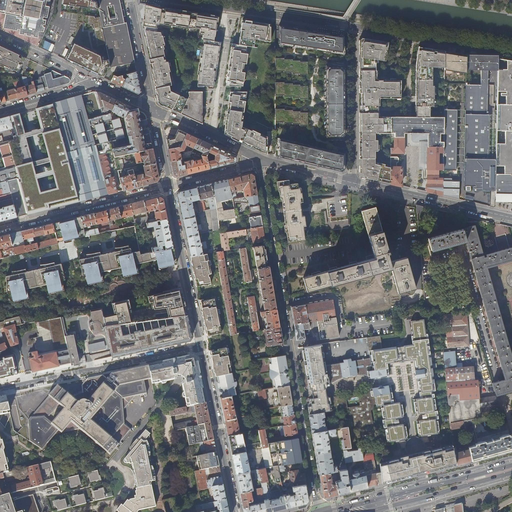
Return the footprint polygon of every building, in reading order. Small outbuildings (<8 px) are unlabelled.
[(0,0),(0,11),(0,12),(1,10),(6,11),(5,12),(8,13),(5,27),(22,30),(21,34),(42,38),(52,17),(55,0),(0,0)] [(62,0),(62,3),(98,9),(98,8),(97,1),(90,0),(62,0)] [(98,0),(100,7),(98,8),(98,9),(100,15),(105,42),(109,59),(109,61),(116,60),(117,65),(135,61),(127,23),(124,23),(119,0),(97,0),(98,0)] [(139,6),(141,19),(144,19),(143,26),(159,102),(161,105),(202,124),(202,92),(189,92),(189,96),(187,99),(170,91),(169,91),(168,86),(169,85),(171,85),(169,72),(170,71),(165,48),(164,48),(163,45),(164,45),(162,36),(161,36),(161,32),(158,32),(158,28),(156,27),(157,23),(165,24),(165,23),(172,24),(172,26),(176,26),(176,25),(189,27),(188,28),(193,29),(193,28),(201,29),(200,33),(204,33),(203,40),(205,40),(206,40),(206,45),(205,45),(198,87),(204,87),(204,86),(206,86),(206,87),(213,87),(214,82),(214,79),(216,79),(217,68),(216,68),(217,62),(218,62),(221,42),(214,41),(215,37),(217,25),(216,24),(217,17),(211,16),(211,15),(166,9),(161,9),(161,8),(154,7),(140,5),(139,5),(139,6)] [(105,42),(100,15),(95,16),(95,15),(90,14),(88,22),(93,23),(97,44),(105,42)] [(228,76),(226,86),(243,86),(245,73),(242,72),(242,69),(244,69),(244,64),(247,64),(248,54),(246,54),(247,46),(254,47),(255,39),(271,42),(270,25),(243,21),(240,38),(242,38),(241,42),(240,42),(239,45),(236,45),(235,48),(232,48),(230,63),(232,63),(231,67),(229,66),(228,74),(228,76)] [(344,36),(279,26),(279,45),(344,55),(344,36)] [(386,56),(388,43),(362,39),(359,41),(359,93),(361,93),(363,93),(362,99),(364,99),(364,101),(362,101),(362,106),(378,106),(378,99),(380,97),(382,97),(382,99),(396,99),(396,97),(400,97),(400,86),(399,86),(399,81),(382,81),(378,81),(378,82),(373,82),(373,78),(373,76),(375,76),(375,71),(375,64),(375,63),(373,63),(373,60),(375,58),(378,59),(377,60),(383,61),(383,63),(382,64),(385,65),(385,61),(386,59),(388,59),(388,56),(386,56)] [(109,61),(109,59),(73,41),(64,60),(104,78),(108,69),(111,68),(109,61)] [(9,50),(0,46),(0,65),(13,72),(15,67),(13,66),(15,62),(16,62),(16,61),(18,56),(12,54),(13,52),(9,50)] [(439,134),(443,134),(444,117),(429,117),(430,106),(433,106),(433,98),(433,86),(431,86),(432,66),(444,66),(444,51),(418,47),(416,66),(416,97),(416,99),(417,99),(417,104),(416,104),(416,106),(417,106),(417,112),(416,117),(411,117),(411,133),(411,139),(411,140),(411,141),(412,141),(412,142),(413,142),(414,142),(427,142),(427,169),(427,192),(443,196),(443,178),(439,178),(439,170),(443,170),(443,157),(443,142),(439,142),(439,134)] [(466,55),(444,51),(444,66),(444,70),(466,73),(466,70),(466,55)] [(498,56),(466,55),(466,70),(481,71),(481,85),(466,85),(466,87),(465,118),(464,160),(496,160),(496,146),(496,133),(497,116),(487,116),(488,71),(498,71),(498,70),(498,56)] [(284,58),(275,59),(275,71),(283,71),(283,73),(292,73),(292,74),(299,74),(299,75),(307,75),(307,62),(300,62),(300,61),(292,61),(292,60),(284,60),(284,58)] [(511,106),(511,61),(507,60),(507,70),(498,70),(498,71),(497,87),(497,92),(506,92),(506,93),(503,94),(503,96),(506,96),(506,106),(511,106)] [(344,70),(326,70),(326,134),(344,134),(344,70)] [(69,79),(52,71),(51,73),(47,74),(46,75),(44,77),(40,78),(40,77),(39,79),(38,80),(33,82),(36,93),(45,91),(44,89),(47,88),(48,88),(50,89),(68,84),(70,83),(70,80),(69,79)] [(141,92),(137,72),(128,75),(129,78),(127,78),(126,78),(125,80),(123,79),(123,76),(117,78),(114,76),(111,82),(133,92),(137,94),(138,94),(141,92)] [(36,93),(33,82),(31,82),(32,85),(29,86),(27,80),(26,78),(22,78),(24,82),(28,96),(31,95),(36,93)] [(24,97),(28,96),(24,82),(22,82),(23,87),(22,87),(20,82),(17,82),(19,88),(15,89),(18,98),(24,97)] [(284,83),(275,83),(275,96),(284,96),(284,97),(292,97),(292,98),(299,98),(299,99),(307,99),(307,86),(300,86),(300,85),(292,85),(292,84),(284,84),(284,83)] [(11,100),(18,98),(15,89),(7,91),(3,92),(6,102),(11,100)] [(112,111),(117,101),(100,93),(94,92),(81,96),(89,121),(103,116),(101,108),(104,107),(112,111)] [(247,92),(231,92),(229,102),(231,103),(231,106),(228,106),(228,110),(230,110),(229,114),(227,114),(224,134),(239,141),(239,139),(242,140),(242,142),(267,154),(275,154),(275,137),(275,132),(267,132),(267,136),(266,136),(262,136),(259,135),(260,134),(252,130),(252,131),(249,130),(249,131),(245,129),(245,128),(242,126),(240,126),(241,121),(243,120),(243,116),(241,116),(242,112),(244,112),(246,101),(245,101),(246,98),(247,92)] [(89,121),(81,96),(53,104),(66,152),(96,145),(89,121)] [(134,153),(153,149),(149,131),(147,130),(141,131),(141,127),(146,126),(148,124),(146,116),(144,113),(133,108),(124,104),(117,101),(112,111),(111,114),(112,119),(116,118),(116,114),(123,117),(123,116),(125,117),(126,120),(125,120),(126,123),(124,123),(124,125),(126,124),(127,128),(128,128),(129,136),(130,136),(133,150),(130,150),(129,147),(124,148),(124,147),(122,147),(122,148),(112,150),(113,152),(114,157),(134,153)] [(40,193),(19,113),(9,116),(13,128),(11,129),(14,141),(8,142),(14,162),(17,178),(27,215),(79,202),(53,104),(36,109),(57,189),(40,193)] [(497,116),(496,133),(506,133),(511,133),(511,106),(506,106),(497,106),(497,116)] [(111,114),(112,111),(104,107),(101,108),(103,116),(111,114)] [(284,109),(275,109),(275,122),(284,122),(284,123),(292,123),(292,125),(299,125),(299,126),(307,126),(307,113),(300,113),(300,112),(292,112),(292,110),(284,110),(284,109)] [(443,142),(443,170),(456,170),(456,109),(444,109),(444,117),(443,134),(443,142)] [(363,177),(401,186),(401,168),(396,168),(396,163),(397,163),(398,162),(398,158),(397,157),(390,157),(390,166),(378,163),(375,163),(375,151),(377,151),(377,140),(374,140),(374,133),(387,133),(387,132),(390,132),(390,133),(394,133),(394,144),(394,148),(390,148),(390,153),(403,153),(403,133),(406,133),(406,117),(401,117),(380,117),(380,118),(378,118),(377,113),(378,113),(362,113),(360,113),(360,138),(360,172),(363,177)] [(112,119),(111,114),(103,116),(89,121),(96,145),(110,142),(125,138),(119,117),(116,118),(112,119)] [(13,128),(9,116),(0,119),(0,183),(7,181),(17,217),(27,215),(17,178),(14,162),(8,142),(0,144),(0,151),(5,168),(0,169),(0,132),(11,129),(13,128)] [(167,141),(169,149),(181,147),(187,133),(179,130),(175,138),(175,139),(172,140),(167,141)] [(169,149),(171,162),(180,160),(184,159),(190,157),(190,156),(191,154),(192,151),(184,153),(184,154),(182,155),(183,158),(181,158),(181,156),(180,156),(179,154),(181,154),(180,152),(184,151),(186,145),(189,146),(189,145),(191,146),(190,147),(192,148),(192,149),(193,149),(194,148),(198,139),(187,133),(181,147),(169,149)] [(511,133),(506,133),(505,146),(496,146),(496,160),(496,168),(505,168),(505,177),(511,176),(511,133)] [(345,170),(345,154),(275,137),(275,154),(279,158),(342,172),(345,170)] [(209,152),(212,145),(198,139),(194,148),(196,149),(203,153),(202,156),(207,157),(208,153),(209,152)] [(105,154),(113,152),(112,150),(110,142),(96,145),(104,176),(111,175),(105,154)] [(79,202),(109,194),(104,178),(104,176),(96,145),(66,152),(79,202)] [(207,157),(210,169),(235,162),(236,156),(212,145),(209,152),(215,154),(214,160),(210,161),(208,153),(207,157)] [(145,166),(156,163),(153,149),(134,153),(136,163),(144,162),(145,166)] [(187,174),(210,169),(207,157),(202,156),(202,159),(193,161),(193,160),(184,162),(185,165),(187,174)] [(177,177),(187,174),(185,165),(182,166),(180,160),(171,162),(174,175),(177,177)] [(482,190),(495,190),(495,177),(496,168),(496,160),(464,160),(464,170),(464,185),(472,186),(472,189),(473,191),(474,192),(475,192),(479,190),(482,190)] [(159,179),(156,163),(145,166),(143,166),(145,175),(143,175),(143,174),(135,176),(137,187),(157,182),(159,179)] [(123,191),(137,187),(135,176),(134,172),(133,168),(124,170),(125,176),(124,177),(122,170),(118,171),(123,191)] [(243,190),(244,197),(258,195),(254,176),(251,174),(228,180),(233,199),(237,198),(235,191),(243,190)] [(511,202),(511,176),(505,177),(495,177),(495,190),(494,202),(511,202)] [(109,194),(117,192),(113,178),(107,179),(107,178),(104,178),(109,194)] [(443,178),(443,196),(458,199),(459,180),(451,180),(451,179),(443,178)] [(233,199),(228,180),(211,184),(214,197),(216,202),(227,200),(229,212),(218,213),(219,221),(236,218),(236,216),(233,199)] [(287,233),(288,242),(305,240),(304,230),(306,230),(304,216),(301,216),(300,202),(303,202),(301,188),(299,188),(299,184),(289,185),(288,180),(278,181),(278,186),(279,186),(280,191),(280,198),(281,198),(285,225),(284,225),(285,233),(287,233)] [(0,221),(17,217),(7,181),(0,183),(0,221)] [(214,197),(211,184),(197,187),(200,199),(201,203),(204,202),(204,199),(208,198),(214,197)] [(200,199),(197,187),(180,192),(178,195),(180,204),(183,219),(195,217),(193,208),(195,208),(195,207),(193,207),(192,201),(200,199)] [(250,208),(260,206),(258,195),(244,197),(245,199),(247,200),(247,202),(249,202),(249,206),(248,206),(248,207),(249,207),(250,208)] [(149,223),(168,219),(163,199),(160,197),(143,201),(146,212),(154,210),(155,212),(154,212),(156,219),(148,220),(149,223)] [(216,202),(214,197),(208,198),(211,210),(217,208),(216,202)] [(236,216),(242,215),(239,198),(237,198),(233,199),(236,216)] [(146,212),(143,201),(131,204),(133,215),(146,212)] [(133,215),(131,204),(118,207),(121,218),(133,215)] [(121,218),(118,207),(106,210),(108,217),(109,221),(121,218)] [(388,250),(376,207),(362,211),(375,258),(304,278),(308,292),(392,268),(399,293),(416,289),(407,257),(390,262),(388,253),(389,252),(389,250),(388,250)] [(217,208),(211,210),(213,231),(220,230),(219,221),(218,213),(217,208)] [(108,217),(106,210),(94,213),(97,224),(109,221),(108,217)] [(97,224),(94,213),(81,216),(81,218),(83,227),(97,224)] [(251,229),(263,227),(261,215),(249,217),(251,229)] [(349,228),(348,216),(330,218),(331,230),(349,228)] [(146,223),(149,223),(148,220),(147,217),(134,220),(135,222),(136,226),(140,225),(146,223)] [(195,217),(183,219),(187,237),(199,234),(198,231),(202,230),(201,225),(197,226),(195,217)] [(81,218),(66,222),(70,237),(85,234),(85,232),(83,227),(81,218)] [(171,248),(174,247),(168,219),(149,223),(146,223),(147,227),(147,228),(153,226),(158,246),(151,248),(152,252),(171,248)] [(53,225),(53,224),(33,228),(35,237),(42,235),(42,236),(44,236),(44,235),(45,234),(45,236),(47,236),(46,234),(55,232),(53,225)] [(57,243),(64,241),(59,224),(53,225),(55,232),(56,239),(57,243)] [(492,383),(496,395),(497,395),(502,394),(502,393),(511,390),(511,357),(504,331),(502,324),(497,305),(486,268),(511,260),(511,247),(486,255),(487,257),(484,258),(474,225),(428,238),(431,251),(467,241),(468,243),(467,244),(505,379),(499,381),(499,380),(493,382),(493,383),(492,383)] [(249,244),(266,241),(263,227),(251,229),(249,229),(247,229),(248,236),(249,242),(249,244)] [(35,237),(33,228),(21,232),(23,240),(28,239),(28,240),(27,240),(28,242),(34,241),(33,237),(35,237)] [(230,250),(229,245),(228,238),(247,235),(247,237),(248,236),(247,229),(220,234),(222,248),(222,251),(223,251),(230,250)] [(23,240),(21,232),(10,234),(12,243),(23,240)] [(12,243),(10,234),(0,236),(0,248),(12,245),(12,243)] [(199,234),(187,237),(191,256),(203,254),(202,249),(201,243),(199,234)] [(57,243),(56,239),(37,244),(38,249),(58,244),(57,243)] [(23,240),(12,243),(12,245),(13,249),(24,246),(23,240)] [(38,249),(37,244),(37,243),(25,246),(26,252),(38,249)] [(167,266),(168,266),(167,264),(175,263),(171,248),(152,252),(140,255),(140,251),(132,253),(131,248),(130,248),(129,245),(121,247),(117,248),(117,251),(116,252),(101,255),(100,252),(92,254),(88,254),(88,258),(87,258),(79,260),(83,274),(86,273),(87,277),(86,277),(87,282),(90,282),(90,284),(103,281),(102,274),(101,274),(100,271),(122,266),(122,269),(123,274),(125,274),(125,276),(139,273),(137,266),(136,266),(136,262),(157,258),(158,261),(157,261),(158,266),(161,266),(161,268),(167,266)] [(257,268),(267,267),(264,245),(252,247),(252,248),(253,248),(253,249),(254,248),(257,268)] [(13,249),(15,255),(26,252),(25,246),(24,246),(13,249)] [(254,280),(253,269),(250,270),(247,248),(239,249),(245,282),(252,281),(254,280)] [(0,252),(2,258),(15,255),(13,249),(5,251),(4,250),(0,251),(0,252)] [(230,335),(237,334),(223,251),(222,251),(217,252),(217,256),(218,259),(230,335)] [(203,254),(191,256),(192,261),(195,273),(194,274),(195,277),(208,274),(211,274),(208,260),(205,261),(204,254),(203,254)] [(157,258),(136,262),(136,266),(137,266),(137,264),(157,259),(157,261),(158,261),(157,258)] [(61,279),(64,278),(61,264),(55,266),(54,263),(47,264),(42,265),(43,268),(41,269),(26,272),(26,269),(19,271),(14,271),(14,275),(12,275),(6,277),(7,291),(12,290),(12,294),(13,299),(15,299),(16,301),(29,298),(27,291),(26,291),(26,288),(47,283),(48,286),(47,286),(48,291),(50,291),(51,293),(64,290),(63,283),(62,283),(61,279)] [(122,266),(100,271),(101,274),(102,274),(101,272),(121,267),(122,269),(122,266)] [(264,311),(277,309),(270,266),(267,267),(257,268),(264,311)] [(209,277),(208,274),(195,277),(196,281),(199,281),(199,284),(203,283),(203,285),(211,284),(209,277)] [(47,283),(26,288),(26,291),(27,291),(27,289),(47,284),(47,286),(48,286),(47,283)] [(182,306),(186,306),(184,299),(181,300),(180,297),(184,296),(182,287),(163,292),(164,294),(160,295),(159,294),(150,296),(152,302),(153,302),(155,309),(167,307),(170,307),(175,305),(176,308),(182,306)] [(253,331),(260,330),(259,326),(257,317),(257,312),(255,303),(254,296),(247,297),(253,331)] [(205,324),(205,326),(206,326),(208,336),(222,333),(220,325),(218,326),(217,323),(219,323),(220,323),(217,308),(217,309),(215,309),(214,307),(216,306),(215,298),(201,301),(203,311),(202,311),(204,320),(205,320),(205,324)] [(105,326),(131,322),(128,309),(130,308),(131,308),(129,299),(114,303),(115,308),(113,309),(114,313),(116,312),(117,315),(111,316),(111,317),(104,319),(105,326)] [(292,307),(297,341),(306,339),(304,330),(310,329),(309,323),(312,322),(313,328),(318,327),(320,339),(327,338),(327,337),(333,336),(333,337),(339,336),(333,300),(292,307)] [(169,318),(188,315),(186,306),(182,306),(176,308),(175,305),(170,307),(167,307),(169,318)] [(106,331),(105,326),(104,319),(104,318),(102,309),(91,312),(95,334),(106,331)] [(266,329),(280,326),(277,309),(264,311),(260,311),(261,316),(265,315),(266,317),(265,317),(264,318),(265,320),(266,321),(267,324),(265,325),(266,329)] [(482,458),(511,449),(511,434),(510,436),(509,434),(476,443),(473,432),(475,431),(472,420),(476,419),(476,418),(481,418),(480,399),(478,380),(478,377),(474,377),(474,366),(473,366),(472,363),(468,363),(462,363),(463,367),(456,368),(455,351),(452,352),(452,348),(469,346),(466,313),(441,315),(442,327),(446,327),(447,340),(444,340),(444,345),(443,345),(450,423),(463,421),(464,427),(469,449),(472,460),(482,458)] [(193,337),(188,315),(169,318),(132,322),(131,322),(105,326),(106,331),(110,349),(112,357),(190,341),(193,337)] [(62,318),(61,317),(48,320),(50,331),(54,350),(55,352),(38,356),(37,354),(37,351),(29,353),(32,371),(40,369),(41,373),(72,366),(71,363),(67,347),(65,336),(65,334),(62,318)] [(50,331),(48,320),(38,322),(39,326),(50,331)] [(404,346),(406,361),(410,361),(411,359),(411,358),(413,358),(414,360),(415,360),(416,367),(419,367),(419,370),(417,371),(418,378),(420,378),(420,381),(419,382),(421,399),(416,400),(417,402),(415,402),(416,412),(418,412),(418,414),(428,413),(429,420),(419,421),(420,424),(418,424),(419,434),(421,433),(421,436),(422,436),(428,435),(438,433),(437,431),(439,431),(438,421),(436,421),(436,419),(438,419),(437,411),(435,412),(434,409),(436,409),(435,399),(433,400),(433,397),(435,397),(434,394),(433,394),(432,391),(434,391),(435,390),(434,379),(432,380),(432,376),(433,376),(432,369),(431,369),(430,365),(432,365),(431,357),(429,358),(429,354),(430,354),(430,351),(429,351),(429,349),(430,349),(429,347),(428,347),(427,343),(429,343),(428,334),(426,335),(424,320),(420,320),(420,321),(416,321),(411,321),(414,336),(412,337),(413,345),(404,346)] [(15,325),(5,327),(3,328),(0,329),(1,332),(5,330),(11,347),(19,343),(15,325)] [(267,345),(282,342),(280,326),(266,329),(265,329),(267,345)] [(73,366),(79,364),(78,359),(79,359),(78,355),(84,353),(83,346),(76,347),(74,335),(65,336),(71,363),(73,362),(73,366)] [(301,363),(305,385),(309,384),(310,388),(310,390),(312,390),(312,392),(323,390),(323,389),(325,388),(326,387),(327,386),(327,383),(332,382),(332,383),(338,380),(343,377),(345,378),(349,379),(349,381),(353,381),(353,378),(356,377),(358,375),(364,376),(369,377),(374,378),(390,376),(388,364),(392,363),(392,362),(394,362),(395,363),(398,362),(396,348),(396,347),(382,349),(382,345),(381,345),(380,341),(381,341),(380,336),(367,338),(367,343),(368,343),(369,347),(368,347),(370,358),(351,361),(351,359),(343,360),(344,362),(325,366),(324,356),(306,359),(304,360),(302,363),(301,363)] [(0,351),(8,348),(6,342),(4,342),(0,344),(0,351)] [(304,355),(306,355),(323,352),(322,344),(303,348),(304,355)] [(215,375),(216,376),(218,376),(232,373),(232,372),(229,372),(228,367),(230,366),(226,347),(217,349),(218,350),(211,352),(212,356),(211,357),(212,360),(213,360),(216,375),(215,375)] [(0,377),(18,374),(13,355),(2,357),(3,358),(0,358),(0,377)] [(277,387),(290,385),(289,383),(288,384),(287,375),(287,374),(286,372),(285,364),(283,365),(281,355),(269,358),(270,367),(272,367),(273,373),(276,372),(277,379),(274,379),(276,387),(277,387)] [(183,366),(185,363),(185,360),(178,361),(177,360),(171,361),(171,362),(149,367),(151,379),(152,382),(155,381),(155,384),(174,380),(174,378),(175,379),(176,379),(177,378),(177,377),(177,375),(179,372),(178,367),(183,366)] [(191,371),(193,368),(190,366),(185,363),(183,366),(178,367),(179,372),(177,375),(177,377),(177,378),(176,379),(175,379),(174,378),(174,380),(181,378),(182,385),(184,384),(182,384),(182,382),(183,381),(184,381),(187,377),(192,376),(191,371)] [(151,379),(149,367),(148,365),(142,367),(145,381),(151,379)] [(73,397),(58,384),(49,395),(50,395),(28,420),(29,441),(42,450),(56,434),(80,429),(81,430),(80,432),(100,449),(102,448),(110,455),(120,444),(121,445),(123,442),(121,441),(132,429),(125,423),(124,410),(132,400),(130,398),(133,395),(135,395),(136,396),(148,394),(145,381),(142,367),(112,373),(108,378),(103,375),(88,378),(82,385),(84,393),(82,394),(76,396),(73,397)] [(190,407),(204,404),(199,381),(200,380),(199,375),(198,375),(196,368),(193,368),(191,371),(192,376),(187,377),(184,381),(183,381),(182,382),(182,384),(184,384),(182,385),(187,405),(190,404),(190,407)] [(235,385),(232,373),(218,376),(220,388),(221,390),(219,391),(219,392),(220,393),(220,394),(222,394),(222,398),(232,396),(237,395),(235,387),(230,389),(230,386),(235,385)] [(281,406),(293,404),(290,385),(277,387),(279,396),(277,396),(276,392),(273,393),(274,397),(272,397),(274,407),(281,406)] [(350,407),(350,408),(353,426),(353,427),(361,426),(361,427),(365,426),(365,425),(373,424),(371,411),(373,409),(374,407),(381,406),(383,405),(384,408),(382,408),(383,418),(385,418),(386,420),(384,420),(385,428),(387,427),(387,430),(385,430),(387,440),(389,439),(389,442),(399,440),(402,449),(405,449),(406,445),(407,443),(405,441),(404,440),(405,439),(405,437),(407,436),(405,427),(403,427),(403,424),(393,426),(392,419),(402,418),(402,415),(403,415),(402,405),(400,405),(400,403),(394,404),(391,386),(375,388),(373,390),(371,391),(371,393),(367,393),(364,395),(364,397),(359,398),(360,406),(350,407)] [(257,390),(261,410),(268,408),(266,398),(265,389),(257,390)] [(309,410),(309,415),(324,412),(348,408),(346,398),(339,397),(335,396),(335,397),(331,397),(329,397),(328,396),(327,396),(324,396),(324,395),(313,397),(313,398),(310,399),(311,402),(310,402),(310,407),(310,410),(309,410)] [(0,474),(3,474),(8,473),(7,467),(9,466),(8,464),(6,464),(5,459),(6,458),(5,457),(4,457),(3,452),(3,451),(4,450),(4,449),(2,441),(0,441),(0,415),(10,413),(8,403),(7,403),(6,396),(0,397),(0,474)] [(220,398),(225,420),(236,418),(234,406),(232,396),(222,398),(220,398)] [(480,399),(481,418),(497,415),(496,411),(494,396),(480,399)] [(198,426),(210,423),(209,415),(206,403),(204,404),(190,407),(187,407),(169,411),(170,417),(191,412),(191,413),(195,412),(197,421),(198,426)] [(283,416),(294,414),(293,404),(281,406),(283,416)] [(309,415),(313,433),(327,431),(326,426),(325,426),(323,417),(325,417),(324,412),(309,415)] [(284,425),(296,423),(294,414),(283,416),(283,418),(282,418),(283,422),(284,422),(284,425)] [(238,424),(237,418),(236,418),(225,420),(228,436),(240,434),(239,427),(238,424)] [(451,430),(464,427),(463,421),(450,423),(451,430)] [(174,431),(187,428),(192,427),(191,422),(172,425),(174,431)] [(204,442),(214,440),(210,423),(198,426),(195,426),(195,430),(196,430),(205,428),(207,437),(198,439),(195,439),(193,430),(192,427),(187,428),(188,437),(189,445),(201,443),(204,442)] [(268,443),(286,440),(286,436),(298,434),(296,423),(284,425),(286,436),(281,437),(280,437),(267,439),(268,443)] [(136,485),(137,489),(151,486),(151,484),(149,482),(150,480),(152,482),(155,481),(155,477),(153,477),(152,470),(154,469),(152,466),(150,462),(149,463),(148,459),(150,459),(150,458),(150,456),(150,452),(148,452),(147,445),(149,444),(147,440),(146,439),(147,438),(150,437),(148,427),(138,439),(138,438),(130,447),(130,448),(130,449),(132,451),(124,460),(124,462),(125,463),(127,463),(130,463),(130,464),(132,463),(133,471),(134,470),(135,475),(134,475),(135,476),(135,479),(135,480),(136,480),(137,484),(136,485)] [(348,427),(342,428),(343,439),(342,440),(342,441),(343,448),(346,448),(351,447),(348,427)] [(196,430),(198,439),(207,437),(205,428),(196,430)] [(269,447),(268,443),(267,439),(265,428),(258,430),(261,442),(245,445),(242,433),(240,434),(228,436),(232,454),(246,452),(262,448),(269,447)] [(313,433),(319,474),(334,472),(337,471),(338,471),(337,466),(333,467),(332,463),(333,463),(332,458),(329,441),(329,438),(328,438),(328,436),(331,435),(332,436),(336,435),(337,435),(336,429),(327,431),(313,433)] [(284,465),(302,461),(299,438),(286,440),(268,443),(269,447),(273,467),(278,466),(284,465)] [(204,455),(216,452),(214,440),(204,442),(206,451),(203,452),(204,455)] [(465,462),(472,460),(469,449),(461,451),(460,450),(458,451),(458,452),(457,452),(454,440),(452,440),(453,445),(457,464),(465,462)] [(363,460),(363,456),(361,445),(358,446),(358,448),(358,450),(348,451),(347,450),(344,450),(345,462),(363,460)] [(429,471),(457,464),(453,445),(430,451),(430,450),(426,451),(426,452),(422,453),(423,454),(420,456),(423,468),(426,467),(426,470),(429,469),(429,471)] [(273,467),(269,447),(262,448),(266,468),(273,467)] [(232,454),(236,474),(250,471),(246,452),(232,454)] [(416,473),(426,470),(426,467),(423,468),(420,456),(423,454),(422,453),(422,452),(411,454),(411,456),(411,457),(414,457),(417,469),(416,470),(416,471),(416,473)] [(219,467),(219,466),(218,466),(218,463),(216,459),(214,456),(200,459),(199,461),(199,464),(199,467),(200,470),(199,470),(200,471),(219,467)] [(383,483),(413,475),(413,474),(415,474),(416,473),(416,471),(416,470),(417,469),(414,457),(411,457),(411,456),(405,457),(404,456),(401,457),(401,458),(379,463),(381,472),(382,479),(383,483)] [(375,485),(383,483),(382,479),(381,472),(376,473),(375,461),(364,462),(364,466),(365,470),(365,472),(366,475),(367,487),(375,485)] [(9,494),(24,490),(43,485),(42,481),(39,470),(38,465),(26,468),(27,472),(28,472),(30,481),(12,486),(12,488),(3,490),(5,495),(9,494)] [(270,511),(277,510),(287,508),(284,496),(281,496),(279,490),(270,492),(271,496),(277,495),(277,499),(273,500),(273,499),(271,499),(271,500),(269,501),(269,499),(270,497),(269,492),(270,492),(266,475),(274,474),(275,481),(276,482),(277,483),(278,483),(280,483),(280,485),(282,484),(279,473),(278,466),(273,467),(274,472),(266,473),(265,468),(258,470),(260,479),(262,488),(263,493),(264,497),(264,498),(265,501),(265,502),(266,511),(270,511)] [(219,467),(200,471),(195,472),(199,491),(212,488),(223,486),(222,478),(211,480),(207,481),(206,475),(209,474),(220,472),(219,467)] [(236,474),(240,492),(251,490),(253,490),(250,474),(254,473),(255,480),(260,479),(258,470),(250,471),(236,474)] [(292,486),(306,484),(305,474),(298,475),(298,470),(290,472),(292,486)] [(344,493),(350,492),(348,479),(347,470),(341,470),(339,471),(340,480),(339,480),(337,471),(334,472),(336,482),(339,494),(344,493)] [(97,471),(88,473),(91,482),(96,480),(96,482),(102,480),(100,475),(99,476),(97,471)] [(326,498),(339,494),(336,482),(334,472),(319,474),(323,495),(326,498)] [(361,489),(367,487),(366,475),(356,477),(355,474),(351,475),(352,478),(348,479),(350,492),(361,489)] [(78,475),(69,478),(70,483),(69,483),(70,488),(76,487),(75,486),(81,484),(78,475)] [(309,500),(306,484),(292,486),(293,491),(294,491),(295,493),(293,494),(293,493),(284,495),(284,496),(287,508),(297,505),(307,503),(309,500)] [(137,511),(139,510),(156,507),(151,486),(137,489),(136,489),(137,491),(136,492),(136,496),(135,496),(135,499),(130,500),(129,502),(128,500),(123,506),(121,505),(117,510),(119,511),(118,511),(137,511)] [(223,486),(212,488),(213,496),(212,496),(212,498),(214,497),(215,503),(226,500),(223,486)] [(93,492),(96,501),(105,498),(103,493),(105,493),(103,488),(98,489),(99,491),(93,492)] [(266,511),(265,502),(257,504),(257,503),(255,503),(255,504),(249,505),(248,502),(252,501),(253,500),(251,490),(240,492),(242,503),(243,511),(266,511)] [(2,496),(0,496),(0,511),(38,511),(33,494),(17,499),(17,497),(11,499),(9,494),(2,496)] [(75,501),(77,506),(86,503),(83,494),(78,496),(78,494),(73,496),(74,501),(75,501)] [(57,505),(58,511),(67,508),(65,499),(60,501),(59,499),(54,501),(55,506),(57,505)] [(228,511),(228,510),(226,500),(215,503),(214,503),(214,508),(217,507),(218,511),(219,510),(219,511),(228,511)]
